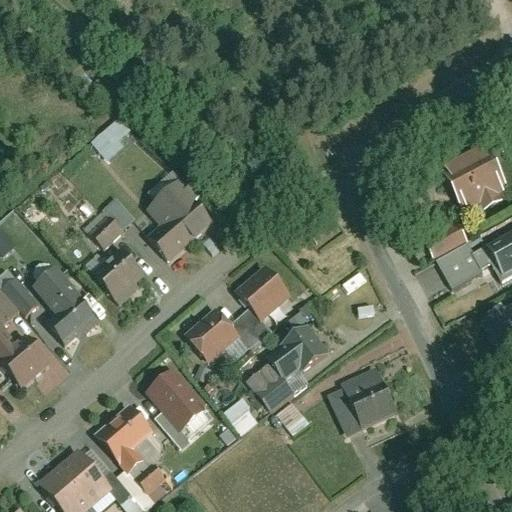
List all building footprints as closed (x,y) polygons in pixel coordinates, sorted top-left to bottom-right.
[(119,143),(129,134),(118,121),(88,145),(104,165),(123,149),(119,143)] [(490,149),(444,173),(464,212),(481,203),(486,212),(505,202),(500,193),(510,187),(490,149)] [(149,238),(171,264),(216,224),(181,185),(149,213),(161,227),(149,238)] [(91,237),(105,251),(124,233),(110,218),(91,237)] [(462,227),(428,246),(438,263),(472,244),(462,227)] [(0,253),(5,259),(19,247),(5,232),(0,236),(0,253)] [(511,234),(489,248),(498,264),(508,280),(511,277),(511,234)] [(486,274),(485,271),(498,264),(489,248),(476,255),(471,245),(438,263),(454,292),(486,274)] [(94,277),(118,304),(148,278),(124,251),(94,277)] [(269,269),(239,293),(264,324),(294,299),(269,269)] [(48,326),(69,350),(101,323),(57,272),(36,290),(59,317),(48,326)] [(28,318),(40,307),(17,281),(5,292),(28,318)] [(511,310),(482,325),(498,357),(511,349),(511,310)] [(217,311),(186,338),(211,366),(242,339),(217,311)] [(285,323),(291,334),(304,328),(297,316),(285,323)] [(0,362),(24,392),(54,367),(30,339),(19,348),(0,325),(0,362)] [(304,376),(331,355),(309,328),(282,348),(285,351),(271,362),(288,383),(301,373),(304,376)] [(248,386),(272,415),(296,395),(272,366),(248,386)] [(378,372),(343,388),(346,393),(330,400),(350,442),(400,418),(378,372)] [(182,435),(209,411),(176,373),(149,397),(182,435)] [(293,435),(309,422),(295,405),(279,418),(293,435)] [(244,440),(261,426),(245,407),(228,421),(244,440)] [(132,411),(100,439),(131,474),(144,462),(135,452),(154,436),(132,411)] [(80,453),(41,486),(63,511),(90,511),(113,492),(80,453)] [(156,466),(137,482),(152,499),(170,484),(156,466)] [(137,511),(127,502),(119,510),(120,511),(137,511)]
